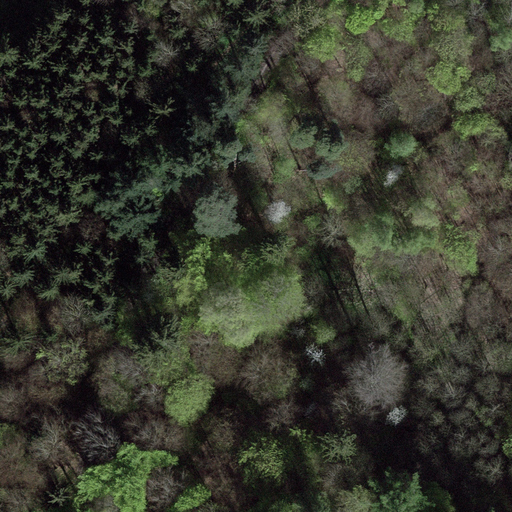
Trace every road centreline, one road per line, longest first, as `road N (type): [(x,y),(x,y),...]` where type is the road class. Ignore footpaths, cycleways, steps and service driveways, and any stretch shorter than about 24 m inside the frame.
road 1 (track): [(72,511),(143,269),(311,0)]
road 2 (track): [(274,0),(0,316)]
